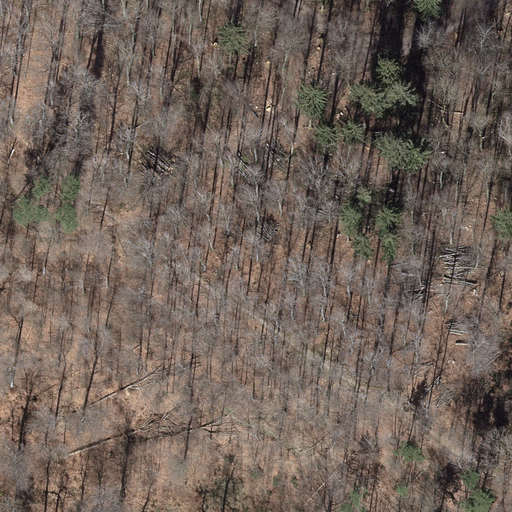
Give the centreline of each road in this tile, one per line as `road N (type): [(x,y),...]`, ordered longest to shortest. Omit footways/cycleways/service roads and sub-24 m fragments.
road 1 (track): [(127,226),(388,56),(494,0)]
road 2 (track): [(271,0),(388,56)]
